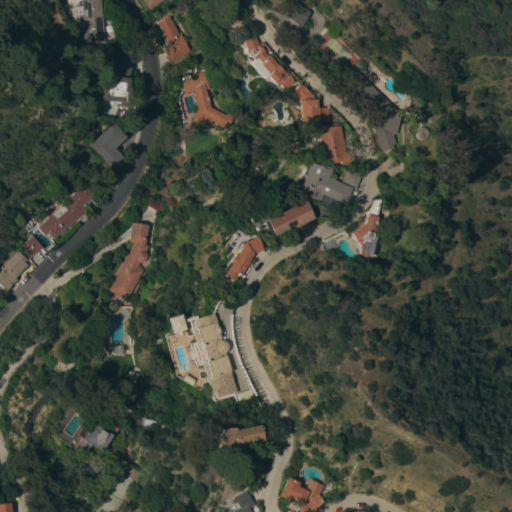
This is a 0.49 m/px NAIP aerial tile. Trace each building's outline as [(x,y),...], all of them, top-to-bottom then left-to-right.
[(100,0),(104,43),(82,44),(79,16),(71,17),(67,7),(82,6),(81,0),(100,0)] [(142,0),(161,0),(149,9),(142,0)] [(231,0),(232,2),(221,8),(216,0),(231,0)] [(283,15),(293,0),(309,12),(299,26),(283,15)] [(170,16),(180,34),(181,34),(191,51),(170,63),(162,49),(168,46),(162,35),(164,34),(158,23),(170,16)] [(257,45),(256,45),(257,47),(258,46),(262,50),(261,51),(265,56),(267,54),(284,73),(286,71),(294,80),(280,91),(266,75),(263,78),(249,63),(252,59),(249,55),(248,56),(243,51),(241,41),(253,35),(257,45)] [(101,87),(99,87),(100,77),(111,78),(112,54),(113,54),(113,48),(131,49),(130,74),(129,74),(128,87),(130,87),(129,105),(111,104),(111,100),(108,100),(108,102),(106,102),(104,102),(104,100),(100,100),(101,87)] [(354,53),(358,49),(363,54),(364,53),(370,58),(364,64),(354,53)] [(192,120),(198,108),(194,90),(185,93),(182,81),(191,78),(190,75),(206,71),(211,88),(207,89),(212,107),(228,115),(229,113),(235,117),(231,126),(227,124),(225,128),(218,124),(217,126),(206,120),(203,126),(192,120)] [(363,110),(360,102),(347,93),(342,87),(357,72),(399,115),(395,133),(391,134),(393,143),(390,144),(391,147),(379,151),(378,148),(377,148),(366,109),(363,110)] [(327,121),(322,121),(322,122),(299,121),(299,111),(298,111),(298,100),(299,98),(291,90),(299,82),(313,99),(316,99),(316,107),(327,108),(327,121)] [(113,122),(127,137),(115,148),(124,158),(111,170),(107,165),(104,167),(99,161),(101,159),(89,145),(113,122)] [(329,164),(329,159),(324,160),(320,138),(318,139),(315,126),(325,124),(326,127),(335,125),(335,126),(339,125),(344,152),(350,151),(352,162),(336,165),(330,166),(329,164)] [(421,139),(420,139),(418,139),(417,138),(416,138),(415,137),(414,136),(414,134),(414,133),(414,131),(415,129),(416,128),(417,128),(418,127),(420,127),(421,127),(422,128),(424,129),(424,130),(425,131),(425,132),(426,133),(425,134),(425,135),(424,137),(423,138),(422,138),(421,139)] [(350,187),(343,205),(318,194),(315,201),(292,192),(304,163),(306,164),(307,162),(319,167),(320,164),(329,168),(326,177),(350,187)] [(344,168),(359,174),(354,187),(339,181),(344,168)] [(68,201),(67,200),(85,185),(95,196),(83,206),(87,210),(53,239),(47,233),(44,235),(37,227),(68,201)] [(365,257),(352,254),(345,237),(347,235),(345,232),(359,224),(362,214),(363,214),(364,212),(367,208),(369,205),(372,199),(374,199),(376,199),(372,216),(373,216),(369,233),(371,234),(370,240),(374,241),(370,256),(366,255),(365,257)] [(309,218),(269,237),(264,226),(261,228),(260,225),(254,228),(252,226),(248,228),(243,219),(262,209),(266,217),(301,200),(309,218)] [(125,300),(106,290),(123,259),(124,260),(134,242),(128,241),(130,222),(148,225),(145,244),(148,246),(145,252),(146,256),(143,261),(139,262),(136,267),(142,270),(125,300)] [(20,246),(27,239),(24,235),(28,231),(41,248),(30,258),(20,246)] [(255,249),(246,254),(229,283),(215,275),(215,274),(213,273),(221,261),(221,262),(227,252),(229,254),(233,248),(231,247),(234,243),(250,237),(255,249)] [(29,261),(14,278),(15,279),(12,284),(11,283),(8,286),(9,287),(6,290),(0,284),(0,266),(5,260),(1,256),(10,246),(15,251),(16,249),(29,261)] [(187,338),(182,340),(182,339),(181,339),(181,338),(182,337),(186,335),(182,320),(186,319),(185,315),(202,310),(203,313),(204,312),(210,333),(209,333),(212,340),(215,341),(217,343),(218,346),(217,350),(215,353),(217,359),(226,392),(206,401),(197,371),(192,372),(191,371),(191,370),(191,369),(196,367),(193,360),(187,338)] [(161,318),(174,314),(178,328),(165,332),(161,318)] [(122,353),(122,355),(110,355),(110,345),(112,345),(122,345),(122,353)] [(139,383),(130,380),(135,367),(140,368),(137,377),(140,378),(142,378),(141,384),(139,383)] [(187,380),(185,384),(175,379),(178,374),(187,380)] [(240,389),(244,399),(229,404),(226,394),(240,389)] [(92,460),(70,446),(75,438),(70,434),(81,418),(91,426),(87,416),(87,415),(89,413),(90,413),(92,414),(112,428),(92,460)] [(251,443),(225,448),(221,462),(202,457),(210,428),(221,427),(223,429),(247,424),(251,443)] [(271,476),(283,482),(282,485),(288,488),(292,479),(305,485),(305,486),(305,488),(304,491),(302,491),(301,494),(307,501),(295,511),(291,507),(290,510),(286,511),(282,509),(280,505),(281,503),(274,500),(274,501),(261,495),(271,476)] [(214,511),(223,507),(217,497),(229,491),(237,505),(232,508),(234,511),(214,511)]
